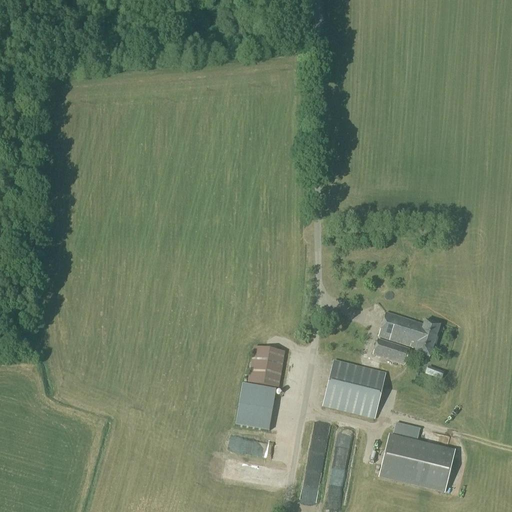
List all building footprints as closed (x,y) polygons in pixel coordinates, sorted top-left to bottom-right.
[(423,326),(385,315),(378,338),(415,350),(414,354),(415,355),(415,356),(419,358),(421,356),(429,359),(439,327),(424,322),(423,326)] [(404,367),(409,351),(377,341),(372,356),(404,367)] [(277,389),(283,353),(254,348),(248,384),(277,389)] [(374,420),(385,376),(333,363),(322,407),(374,420)] [(431,378),(434,379),(440,381),(443,374),(434,370),(431,378)] [(444,442),(445,435),(424,430),(423,437),(444,442)] [(444,493),(454,454),(388,438),(378,478),(444,493)]
